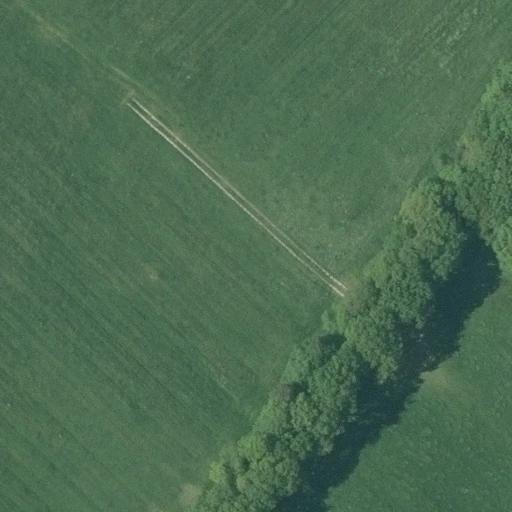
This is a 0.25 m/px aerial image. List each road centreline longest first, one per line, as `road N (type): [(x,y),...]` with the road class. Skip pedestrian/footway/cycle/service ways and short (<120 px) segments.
road 1 (track): [(245,511),(511,122)]
road 2 (track): [(375,320),(129,102)]
road 3 (track): [(14,0),(129,102)]
